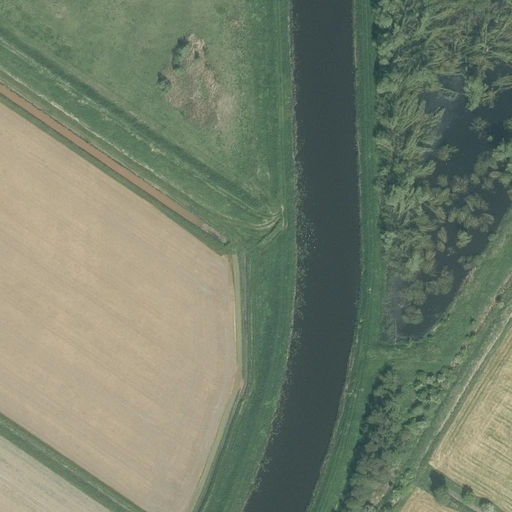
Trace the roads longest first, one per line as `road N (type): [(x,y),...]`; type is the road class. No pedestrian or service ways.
road 1 (track): [(366,0),(368,299),(347,426),(320,511)]
road 2 (track): [(269,224),(276,205),(272,0)]
